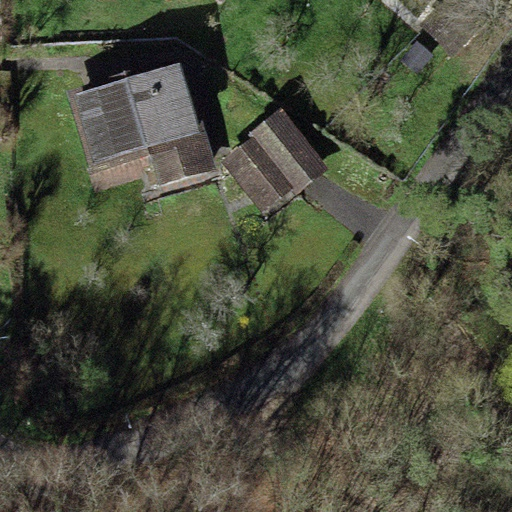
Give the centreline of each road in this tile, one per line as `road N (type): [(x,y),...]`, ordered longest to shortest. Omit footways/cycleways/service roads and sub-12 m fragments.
road 1 (residential): [(0,471),(74,465),(269,387),(340,320),(511,73)]
road 2 (track): [(272,511),(309,396),(303,359)]
